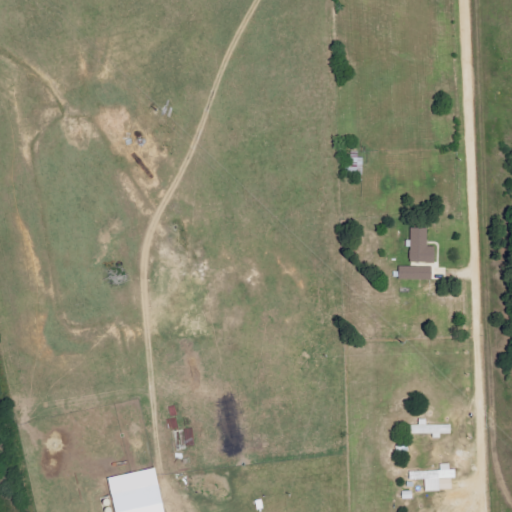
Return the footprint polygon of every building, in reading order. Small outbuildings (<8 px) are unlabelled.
[(426,229),(409,229),(408,263),(432,263),(432,248),(425,248),(426,229)] [(430,280),(430,268),(396,267),(396,280),(430,280)] [(447,434),(447,425),(407,427),(407,435),(447,434)] [(438,471),(407,472),(408,481),(423,480),(423,491),(450,491),(449,479),(455,479),(455,471),(447,471),(447,465),(438,465),(438,471)] [(115,477),(120,511),(170,511),(164,470),(115,477)]
